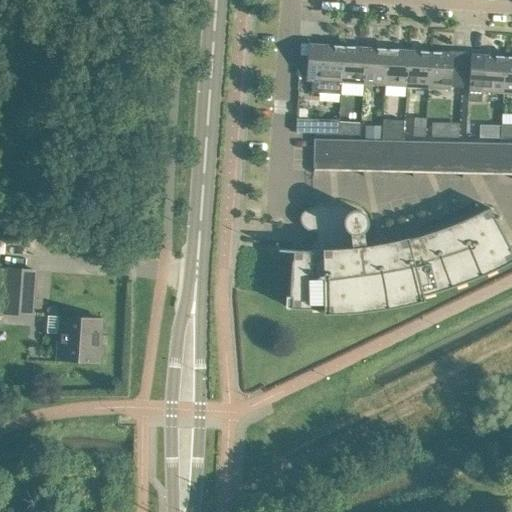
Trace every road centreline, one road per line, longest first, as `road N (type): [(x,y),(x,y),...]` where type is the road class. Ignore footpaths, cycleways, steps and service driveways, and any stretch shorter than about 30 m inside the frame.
road 1 (tertiary): [(194,291),(215,0)]
road 2 (unknown): [(291,0),(290,216)]
road 3 (tertiary): [(194,291),(176,333),(168,410)]
road 4 (tertiary): [(200,412),(194,291)]
road 5 (residential): [(391,0),(511,9)]
